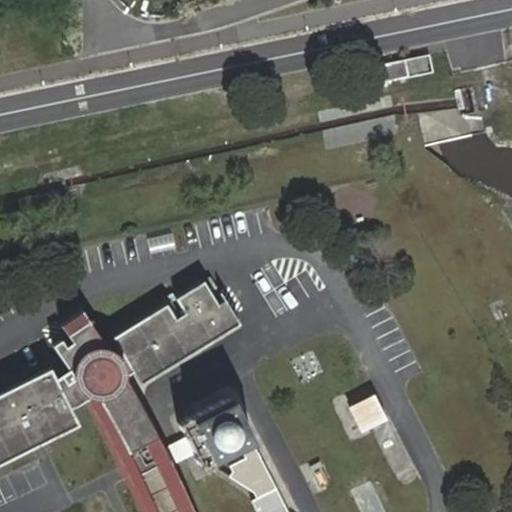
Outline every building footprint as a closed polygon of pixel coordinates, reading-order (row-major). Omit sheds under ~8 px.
[(385,62),(387,77),(427,71),(425,56),(385,62)] [(143,382),(242,321),(227,297),(220,302),(206,279),(179,296),(188,310),(177,317),(168,302),(115,335),(135,370),(143,382)] [(197,511),(160,434),(128,375),(135,370),(115,335),(105,341),(84,309),(64,322),(75,340),(68,345),(63,337),(56,342),(71,367),(57,375),(72,405),(87,397),(105,428),(124,463),(145,508),(146,511),(197,511)] [(57,375),(52,365),(0,391),(0,462),(81,422),(72,405),(57,375)] [(389,419),(376,393),(351,405),(363,431),(389,419)] [(259,437),(237,395),(197,416),(195,412),(179,420),(201,466),(259,437)] [(290,511),(255,443),(243,449),(246,456),(220,469),(218,470),(254,491),(256,496),(251,500),(257,511),(290,511)]
